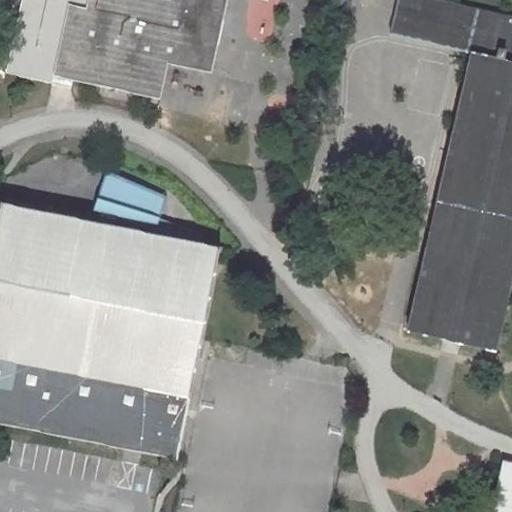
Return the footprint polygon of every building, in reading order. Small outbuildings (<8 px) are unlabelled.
[(216,75),(232,0),(26,0),(13,56),(5,54),(2,69),(10,70),(9,73),(58,84),(59,80),(164,103),(172,67),(216,75)] [(470,54),(480,12),(429,0),(400,0),(392,36),(470,54)] [(470,54),(403,319),(497,342),(511,281),(511,19),(480,12),(470,54)] [(0,396),(135,426),(130,447),(171,455),(218,246),(151,231),(151,229),(153,221),(154,221),(155,219),(166,191),(106,164),(92,200),(95,202),(91,218),(0,197),(0,396)] [(199,228),(155,219),(154,221),(153,221),(151,229),(197,239),(199,228)] [(135,426),(0,396),(0,419),(130,447),(135,426)] [(511,511),(511,459),(502,457),(488,511),(511,511)]
